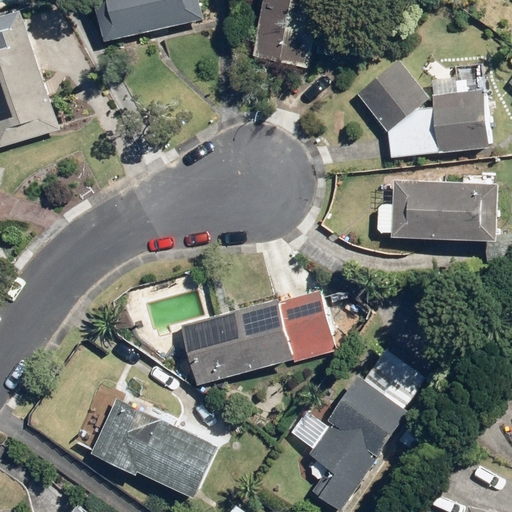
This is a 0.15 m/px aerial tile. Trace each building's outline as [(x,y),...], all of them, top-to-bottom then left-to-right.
[(214,18),(209,0),(108,0),(117,39),(214,18)] [(329,0),(272,0),(260,57),(315,69),(329,0)] [(0,123),(6,146),(71,128),(38,5),(0,14),(0,123)] [(438,94),(410,57),(364,92),(395,133),(396,133),(398,156),(502,145),(496,88),(495,75),(458,79),(457,66),(438,68),(441,94),(438,94)] [(384,231),(511,235),(511,172),(471,171),(471,181),(400,178),(399,203),(385,203),(384,231)] [(328,291),(187,323),(201,385),(342,353),(328,291)] [(348,511),(353,511),(403,439),(421,451),(432,436),(414,424),(441,384),(386,347),(336,419),(315,405),(297,431),(321,448),(317,453),(335,465),(317,491),(348,511)] [(124,392),(98,452),(150,475),(152,471),(210,496),(234,440),(124,392)] [(511,511),(511,510),(482,500),(477,511),(511,511)] [(102,511),(89,503),(82,511),(102,511)]
